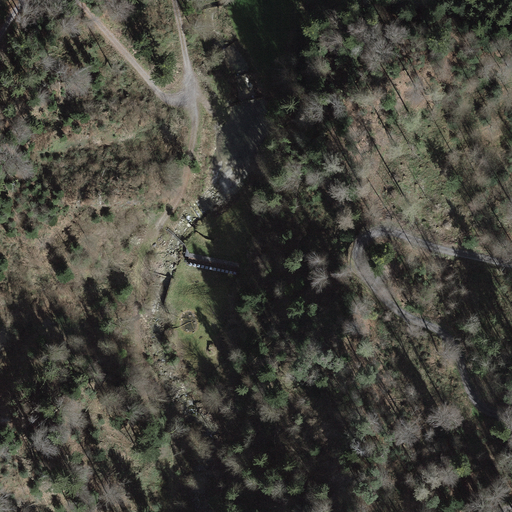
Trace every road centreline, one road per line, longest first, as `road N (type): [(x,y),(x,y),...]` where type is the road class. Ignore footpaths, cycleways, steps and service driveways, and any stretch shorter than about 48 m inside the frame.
road 1 (track): [(177,0),(177,43),(196,128),(177,200),(139,262),(138,356),(181,459)]
road 2 (track): [(511,262),(374,226),(361,237),(357,258),(397,308),(440,328),(481,407),(511,416)]
